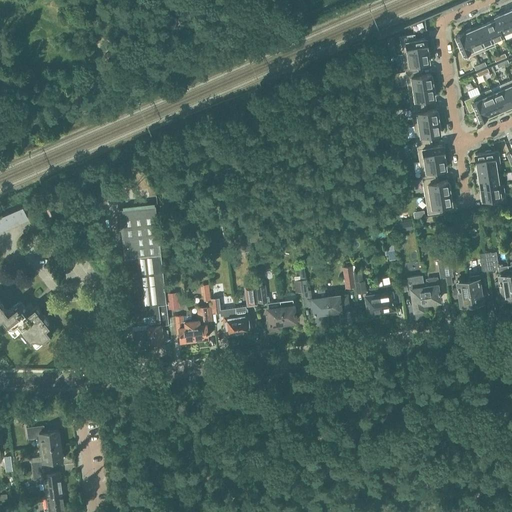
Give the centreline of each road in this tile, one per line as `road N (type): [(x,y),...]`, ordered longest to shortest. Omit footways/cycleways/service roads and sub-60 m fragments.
road 1 (tertiary): [(0,382),(139,378),(511,327)]
road 2 (unknown): [(0,242),(45,244),(80,270),(113,380)]
road 3 (residential): [(490,0),(441,25),(458,145)]
